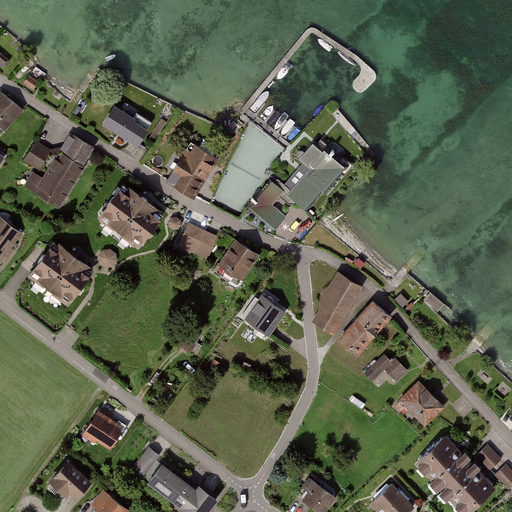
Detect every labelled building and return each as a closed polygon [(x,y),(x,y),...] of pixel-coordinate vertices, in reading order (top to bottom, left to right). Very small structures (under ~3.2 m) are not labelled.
[(0,50),(0,61),(6,67),(11,61),(0,50)] [(40,81),(30,75),(25,83),(34,90),(40,81)] [(0,92),(0,124),(8,131),(25,110),(0,92)] [(104,125),(137,148),(153,125),(138,115),(134,121),(115,108),(104,125)] [(73,135),(61,151),(86,169),(98,152),(73,135)] [(58,209),(86,169),(61,151),(42,138),(24,163),(38,173),(27,188),(58,209)] [(325,149),(315,140),(305,152),(303,151),(302,151),(300,151),(298,152),(297,153),(296,155),(297,157),(298,159),(303,163),(285,184),(277,178),(274,182),(272,180),(256,199),(254,198),(246,207),(274,230),(286,216),(273,205),(280,196),(288,203),(290,204),(292,204),(293,203),(295,201),(307,211),(313,203),(312,202),(322,190),(327,194),(350,166),(327,146),(325,149)] [(168,181),(193,196),(217,159),(191,143),(168,181)] [(99,220),(141,249),(165,216),(123,186),(99,220)] [(0,215),(0,262),(1,263),(23,232),(0,215)] [(180,220),(177,217),(172,218),(169,222),(170,226),(174,228),(178,228),(181,224),(180,220)] [(179,246),(209,261),(220,239),(190,224),(179,246)] [(54,239),(28,276),(68,303),(93,266),(54,239)] [(237,241),(220,266),(242,282),(260,257),(237,241)] [(110,250),(104,251),(100,256),(101,262),(106,266),(113,265),(116,260),(115,254),(110,250)] [(315,320),(333,331),(361,286),(338,272),(318,304),(323,307),(315,320)] [(431,291),(426,297),(438,308),(444,302),(431,291)] [(246,320),(269,336),(286,311),(263,295),(246,320)] [(358,353),(390,316),(373,301),(341,338),(358,353)] [(203,325),(193,319),(179,344),(190,350),(203,325)] [(407,370),(393,356),(390,359),(385,354),(364,373),(373,383),(387,370),(397,380),(407,370)] [(421,379),(399,400),(424,427),(446,406),(421,379)] [(120,426),(98,411),(81,434),(104,449),(120,426)] [(448,435),(417,463),(460,511),(470,511),(496,489),(448,435)] [(501,460),(487,445),(477,455),(490,469),(501,460)] [(156,459),(146,452),(134,468),(144,476),(156,459)] [(49,482),(65,498),(70,493),(77,500),(92,485),(68,462),(49,482)] [(196,490),(162,464),(150,481),(184,507),(180,511),(205,511),(217,498),(200,486),(196,490)] [(511,485),(511,471),(506,465),(496,474),(509,489),(511,485)] [(324,511),(336,495),(308,476),(296,493),(322,511),(324,511)] [(394,484),(372,504),(379,511),(409,511),(415,507),(394,484)] [(101,511),(99,511),(129,511),(130,510),(104,491),(93,505),(101,511)]
